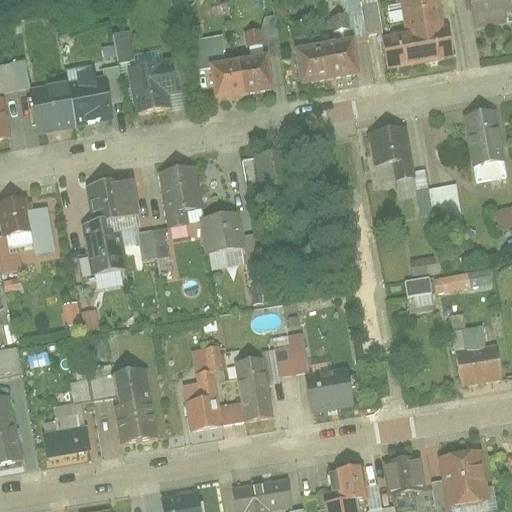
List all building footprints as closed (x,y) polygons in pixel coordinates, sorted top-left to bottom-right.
[(357,5),(356,0),(337,0),(339,14),(331,15),(333,36),(379,31),(375,3),(357,5)] [(388,72),(457,59),(451,26),(443,27),(438,0),(414,0),(399,3),(405,35),(382,39),(388,72)] [(511,0),(467,0),(474,33),(511,26),(511,0)] [(325,47),(332,83),(361,77),(355,42),(325,47)] [(295,53),(302,88),(332,83),(325,47),(295,53)] [(112,68),(111,49),(100,50),(102,69),(112,68)] [(241,62),(247,99),(275,94),(269,57),(241,62)] [(214,67),(220,103),(247,99),(241,62),(214,67)] [(136,116),(170,110),(168,97),(178,96),(172,65),(129,72),(136,116)] [(105,82),(68,89),(75,128),(113,121),(105,82)] [(75,128),(68,89),(31,96),(38,135),(75,128)] [(0,144),(14,141),(5,100),(0,101),(0,144)] [(497,112),(463,118),(472,169),(506,163),(497,112)] [(406,130),(368,137),(374,170),(391,167),(395,188),(416,184),(406,130)] [(290,155),(242,165),(250,202),(298,193),(290,155)] [(157,176),(167,231),(187,227),(185,215),(204,211),(196,168),(157,176)] [(83,232),(92,279),(127,272),(118,225),(140,221),(134,184),(116,188),(115,184),(87,189),(95,230),(83,232)] [(29,200),(0,205),(0,224),(3,241),(36,234),(29,200)] [(497,231),(511,227),(511,207),(492,212),(497,231)] [(240,215),(200,222),(206,258),(246,252),(240,215)] [(140,262),(167,257),(162,229),(134,235),(140,262)] [(433,273),(430,261),(407,267),(410,279),(433,273)] [(489,289),(488,274),(430,277),(431,293),(489,289)] [(426,277),(400,282),(403,298),(429,293),(426,277)] [(404,299),(407,315),(433,310),(430,295),(404,299)] [(475,350),(481,386),(503,383),(496,346),(475,350)] [(0,351),(0,377),(15,376),(12,350),(0,351)] [(454,353),(460,390),(481,386),(475,350),(454,353)] [(184,407),(189,437),(247,427),(243,405),(222,409),(217,380),(226,378),(221,351),(205,353),(209,376),(198,378),(202,404),(184,407)] [(243,405),(247,427),(275,423),(264,360),(236,365),(243,405)] [(348,371),(307,379),(314,418),(356,411),(348,371)] [(123,448),(156,442),(145,372),(111,378),(123,448)] [(84,383),(88,401),(103,398),(100,380),(84,383)] [(68,383),(69,403),(85,402),(84,382),(68,383)] [(11,399),(0,401),(0,467),(23,463),(11,399)] [(87,428),(43,437),(48,462),(92,453),(87,428)] [(489,501),(480,454),(437,462),(446,509),(489,501)] [(424,492),(417,460),(384,467),(390,498),(424,492)] [(369,502),(363,470),(335,475),(340,505),(325,507),(325,511),(359,511),(358,504),(369,502)] [(276,511),(292,510),(288,480),(231,488),(234,511),(276,511)] [(200,511),(197,495),(160,502),(161,511),(200,511)]
